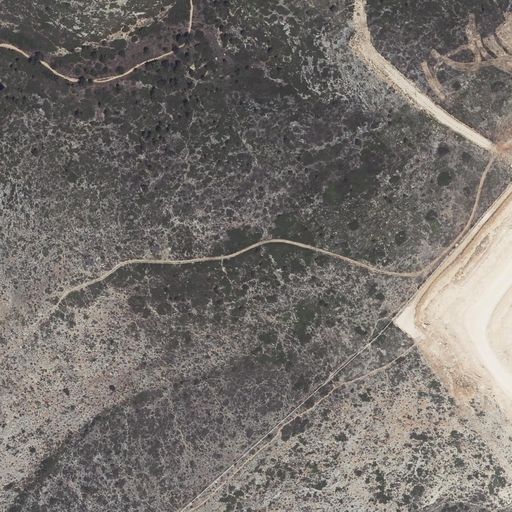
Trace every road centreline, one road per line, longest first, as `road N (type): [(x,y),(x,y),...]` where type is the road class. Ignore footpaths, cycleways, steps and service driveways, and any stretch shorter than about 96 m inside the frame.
road 1 (track): [(511,140),(493,155),(469,226),(421,272),(369,269),(272,240),(229,256),(127,261),(66,293)]
road 2 (track): [(190,0),(182,44),(113,77),(71,78),(0,44)]
